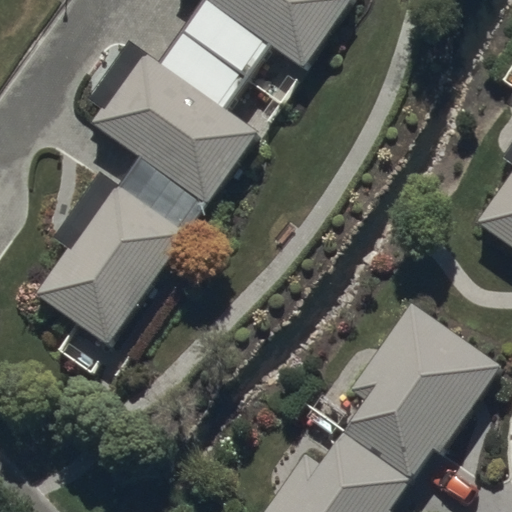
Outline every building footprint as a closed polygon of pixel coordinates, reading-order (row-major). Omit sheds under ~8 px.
[(359,0),(213,0),(311,68),(359,0)] [(266,129),(153,50),(103,122),(216,201),(266,129)] [(511,185),(485,224),(511,243),(511,185)] [(194,234),(125,186),(48,296),(117,344),(194,234)] [(511,363),(422,301),(359,390),(375,401),(355,430),(423,478),(443,450),(448,453),(511,363)] [(315,452),(272,511),(403,511),(400,510),(421,480),(352,432),(331,463),(315,452)]
